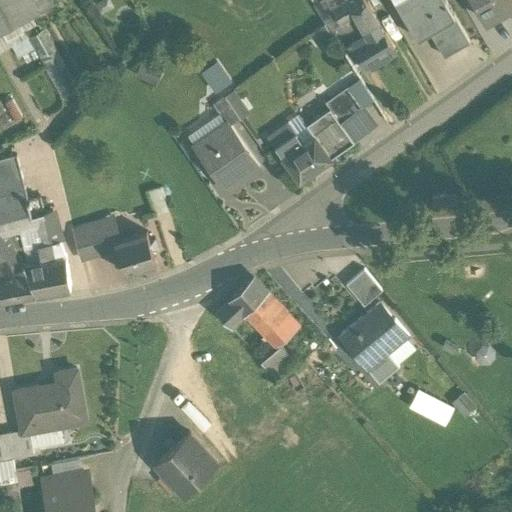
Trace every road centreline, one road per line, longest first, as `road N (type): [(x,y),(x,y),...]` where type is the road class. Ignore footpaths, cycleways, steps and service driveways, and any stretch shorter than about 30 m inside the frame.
road 1 (tertiary): [(299,244),(253,254),(176,292),(0,324)]
road 2 (residential): [(299,244),(313,205),(511,63)]
road 3 (tertiary): [(511,225),(299,244)]
